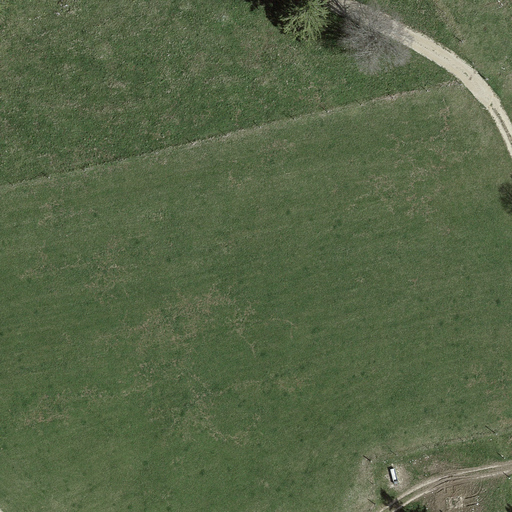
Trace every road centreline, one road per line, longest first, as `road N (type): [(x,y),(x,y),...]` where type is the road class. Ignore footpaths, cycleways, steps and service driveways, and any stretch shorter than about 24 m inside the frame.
road 1 (track): [(511,132),(468,72),(334,0)]
road 2 (track): [(397,511),(470,475),(511,466)]
